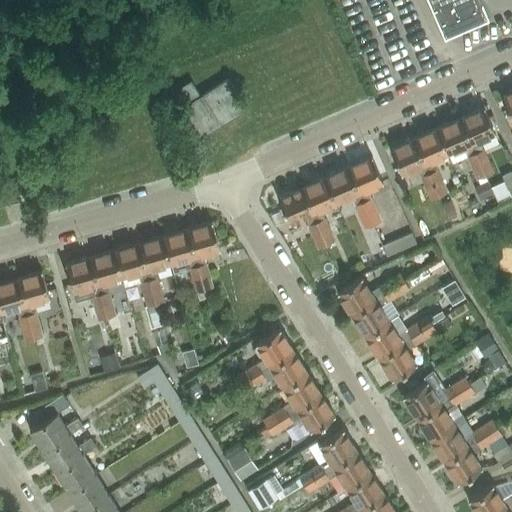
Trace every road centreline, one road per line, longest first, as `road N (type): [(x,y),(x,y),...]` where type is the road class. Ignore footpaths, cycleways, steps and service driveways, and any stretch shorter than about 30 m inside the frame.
road 1 (residential): [(427,511),(223,184)]
road 2 (residential): [(223,184),(511,60)]
road 3 (residential): [(0,250),(223,184)]
